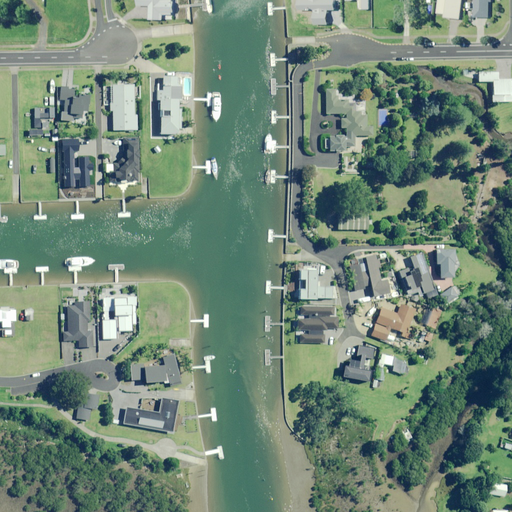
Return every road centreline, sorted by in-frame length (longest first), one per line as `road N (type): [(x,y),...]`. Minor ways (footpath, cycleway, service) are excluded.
road 1 (residential): [(352,50),(299,72),(294,221),(298,239),(329,258),(348,331)]
road 2 (tertiary): [(511,50),(352,50)]
